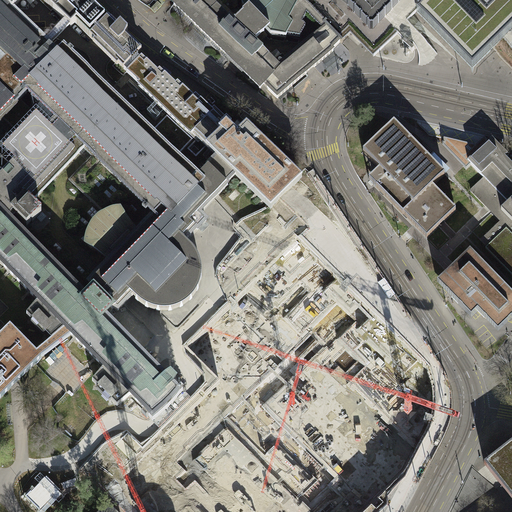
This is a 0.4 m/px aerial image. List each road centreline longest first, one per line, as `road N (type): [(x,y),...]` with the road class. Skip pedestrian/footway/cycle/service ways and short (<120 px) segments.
road 1 (tertiary): [(469,407),(462,374),(332,174),(321,135)]
road 2 (residential): [(114,0),(272,118),(321,135)]
road 3 (unknown): [(466,384),(443,374),(307,241)]
road 4 (tertiary): [(321,135),(330,107),(356,89),(431,95)]
